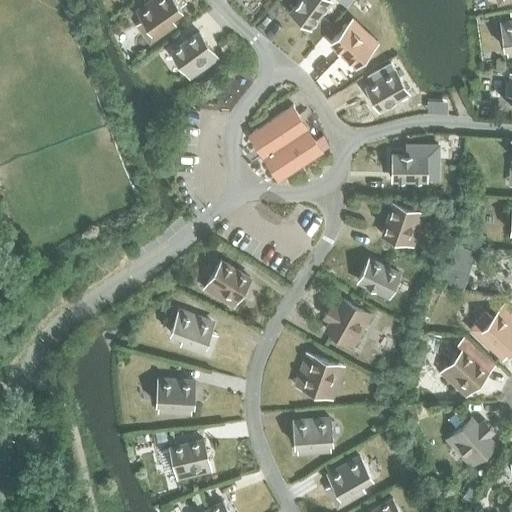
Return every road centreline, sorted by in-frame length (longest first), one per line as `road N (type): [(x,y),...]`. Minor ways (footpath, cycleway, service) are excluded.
road 1 (residential): [(331,191),(337,216),(251,381),(253,427),(292,511)]
road 2 (unclassified): [(0,489),(4,414),(49,337),(200,229)]
road 3 (residential): [(341,138),(423,125),(511,129)]
road 4 (residential): [(277,64),(228,132),(248,189)]
